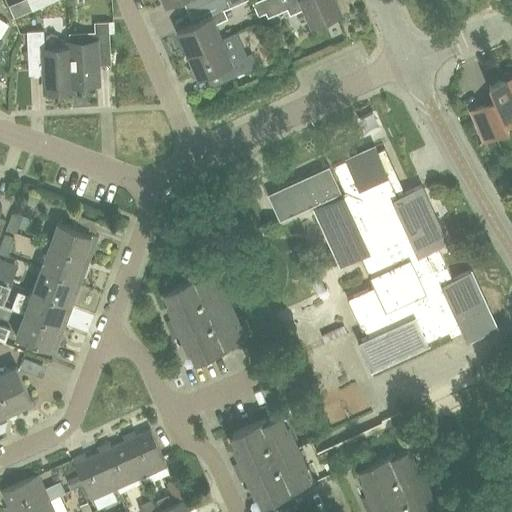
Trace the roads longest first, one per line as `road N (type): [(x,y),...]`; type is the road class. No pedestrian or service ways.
road 1 (residential): [(408,62),(195,157)]
road 2 (residential): [(238,511),(207,450),(174,432),(145,361),(106,338)]
road 3 (residential): [(124,0),(195,157)]
road 4 (residential): [(0,458),(60,433),(106,338)]
road 5 (residential): [(106,338),(152,207),(153,176)]
road 6 (residential): [(153,176),(129,177),(0,129)]
